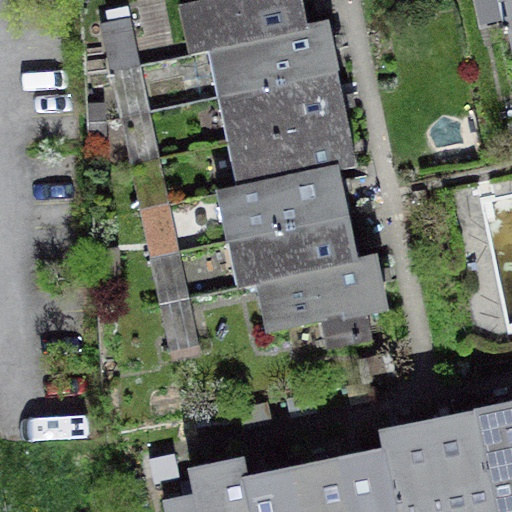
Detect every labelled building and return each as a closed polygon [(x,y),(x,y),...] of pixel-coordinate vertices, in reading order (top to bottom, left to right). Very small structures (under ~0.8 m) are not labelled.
[(196,65),(215,61),(318,42),(310,0),(296,0),(187,20),(196,65)] [(318,42),(215,61),(223,106),(347,82),(338,38),(318,42)] [(347,82),(223,106),(232,151),(355,128),(347,82)] [(355,128),(232,151),(241,203),(348,183),(365,180),(355,128)] [(223,206),(231,249),(356,226),(348,183),(241,203),(223,206)] [(356,226),(231,249),(240,297),(263,292),(365,273),(356,226)] [(389,269),(365,273),(263,292),(274,347),(399,323),(389,269)] [(496,511),(511,511),(511,421),(482,427),(496,511)] [(448,511),(496,511),(482,427),(435,436),(448,511)] [(401,511),(448,511),(435,436),(390,444),(394,470),(401,511)] [(401,511),(394,470),(350,478),(356,511),(401,511)] [(203,511),(258,511),(256,495),(252,474),(199,484),(203,511)] [(305,511),(356,511),(350,478),(301,487),(305,511)] [(305,511),(301,487),(256,495),(258,511),(305,511)]
